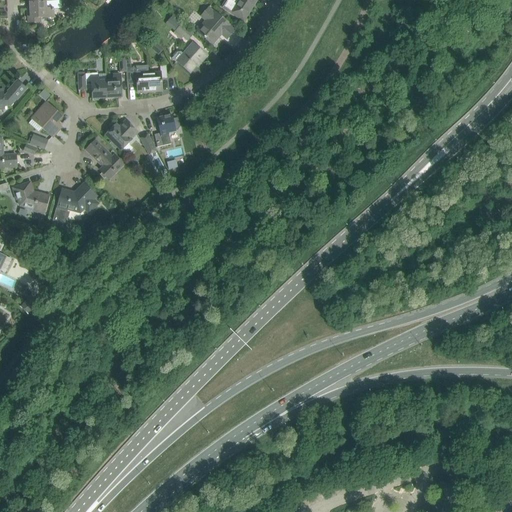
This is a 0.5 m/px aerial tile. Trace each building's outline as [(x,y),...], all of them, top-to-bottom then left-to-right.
[(229,0),(230,0),(224,8),(243,21),(256,0),(229,0)] [(33,2),(30,2),(30,9),(27,10),(28,23),(41,22),(40,18),(54,17),(53,8),(53,1),(52,1),(33,2)] [(227,39),(235,31),(229,25),(214,12),(209,8),(201,16),(206,21),(197,31),(212,44),(221,34),(227,39)] [(182,24),(175,32),(183,38),(187,42),(193,34),(182,24)] [(154,42),(150,47),(158,54),(163,49),(154,42)] [(178,62),(190,73),(200,62),(200,63),(207,55),(193,43),(183,55),(181,53),(177,53),(172,59),(177,63),(178,62)] [(132,67),(130,67),(131,81),(137,80),(137,82),(138,93),(150,92),(148,73),(148,66),(136,67),(133,67),(132,67)] [(161,72),(148,73),(150,92),(162,92),(161,79),(167,78),(166,66),(160,66),(161,72)] [(91,74),(77,75),(78,91),(86,90),(86,86),(92,86),(93,99),(107,98),(106,81),(98,81),(98,76),(91,76),(91,74)] [(114,80),(106,81),(107,98),(121,97),(120,74),(114,75),(114,80)] [(0,93),(0,109),(4,109),(4,106),(10,106),(16,99),(17,99),(26,89),(17,81),(8,92),(9,92),(5,96),(3,96),(3,93),(0,93)] [(44,89),(38,95),(45,101),(50,95),(44,89)] [(61,117),(45,104),(33,118),(53,136),(58,130),(54,126),(61,117)] [(154,135),(157,147),(168,145),(171,144),(168,133),(176,131),(175,130),(177,130),(180,126),(178,118),(173,119),(172,115),(157,118),(160,133),(154,135)] [(116,124),(106,135),(119,148),(125,142),(127,144),(132,140),(131,139),(138,132),(126,121),(119,127),(116,124)] [(149,154),(156,151),(148,135),(141,139),(149,154)] [(32,136),(29,142),(31,143),(44,148),(47,141),(34,136),(32,136)] [(1,139),(0,139),(0,168),(3,168),(3,167),(16,167),(16,155),(4,155),(2,155),(2,149),(1,139)] [(95,141),(86,150),(103,167),(100,170),(107,177),(114,170),(116,172),(123,165),(114,156),(113,158),(95,141)] [(27,145),(24,151),(34,154),(36,149),(27,145)] [(30,182),(13,188),(15,196),(17,195),(21,205),(34,209),(36,210),(36,209),(45,211),(49,196),(33,192),(30,182)] [(7,183),(0,185),(0,193),(9,190),(7,183)] [(93,199),(96,196),(84,184),(75,194),(62,190),(58,206),(57,209),(56,208),(53,217),(55,218),(54,219),(54,220),(64,222),(67,209),(80,212),(84,208),(89,213),(98,204),(93,199)] [(32,295),(20,307),(28,315),(40,303),(32,295)]
